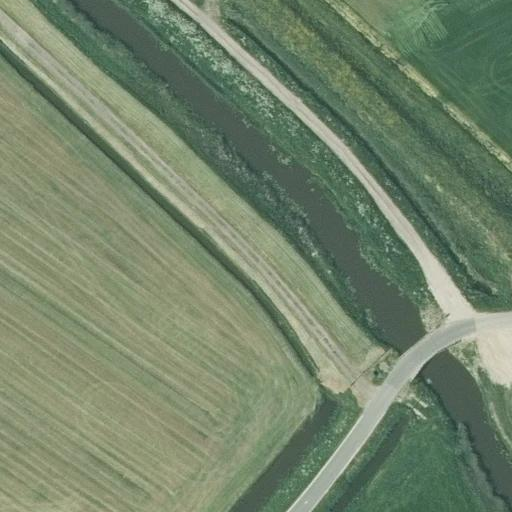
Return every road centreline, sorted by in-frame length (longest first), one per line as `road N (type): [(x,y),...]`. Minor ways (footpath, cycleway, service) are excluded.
road 1 (track): [(175,0),(346,159),(468,328)]
road 2 (unclassified): [(298,511),(429,346),(511,321)]
